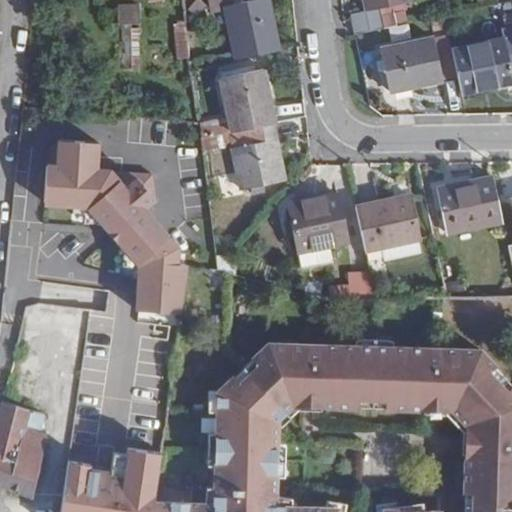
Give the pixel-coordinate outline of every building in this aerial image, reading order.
[(250,0),(242,2),(241,0),(212,0),(214,8),(227,5),(238,59),(279,50),(268,0),(250,0)] [(392,10),(410,5),(408,0),(364,0),(368,15),(351,19),(354,35),(358,34),(396,26),(392,10)] [(140,69),(139,6),(118,6),(118,25),(123,25),(123,69),(140,69)] [(511,79),(511,28),(507,30),(508,39),(454,50),(460,77),(463,90),(511,79)] [(384,50),(392,93),(460,77),(454,50),(451,35),(384,50)] [(233,133),(272,124),(275,123),(264,70),(222,79),(230,116),(233,133)] [(233,133),(230,116),(201,125),(202,140),(231,133),(233,133)] [(272,124),(233,133),(231,133),(243,188),(284,179),(272,124)] [(53,172),(43,172),(42,213),(83,216),(133,273),(168,244),(154,230),(143,217),(152,208),(132,185),(122,193),(107,177),(95,176),(96,151),(55,149),(53,172)] [(445,235),(501,222),(492,179),(435,192),(445,235)] [(346,241),(335,195),(286,207),(296,252),(298,267),(333,261),(329,245),(346,241)] [(420,240),(410,197),(356,209),(365,253),(380,249),(420,240)] [(423,253),(420,240),(380,249),(383,263),(423,253)] [(168,244),(133,273),(130,316),(175,318),(181,271),(174,270),(174,253),(168,244)] [(443,283),(446,295),(465,292),(464,280),(443,283)] [(351,299),(375,298),(372,284),(337,281),(334,297),(351,299)] [(511,511),(511,380),(480,347),(268,343),(244,365),(285,409),(292,402),(310,403),(455,409),(467,422),(462,511),(439,511),(440,509),(384,506),(383,511),(511,511)] [(152,511),(337,511),(338,506),(275,504),(278,416),(285,409),(244,365),(217,388),(214,502),(154,501),(152,511)] [(38,432),(43,411),(30,409),(4,401),(0,417),(0,481),(33,494),(46,435),(38,432)] [(152,511),(159,470),(138,467),(141,444),(130,443),(129,449),(115,447),(112,467),(96,465),(91,501),(103,502),(103,506),(125,508),(125,511),(152,511)] [(162,448),(141,444),(138,467),(159,470),(162,448)] [(69,455),(62,497),(91,501),(96,465),(83,462),(84,458),(69,455)] [(91,501),(62,497),(60,511),(125,511),(125,508),(103,506),(103,502),(91,501)]
